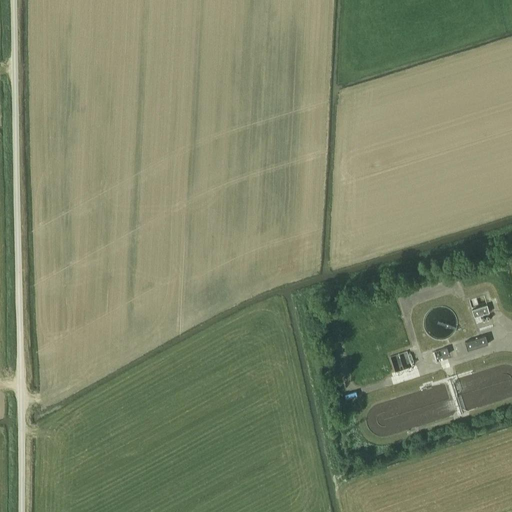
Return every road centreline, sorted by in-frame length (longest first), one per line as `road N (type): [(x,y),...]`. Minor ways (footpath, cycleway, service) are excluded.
road 1 (unclassified): [(17,511),(11,0)]
road 2 (unknown): [(366,391),(511,346)]
